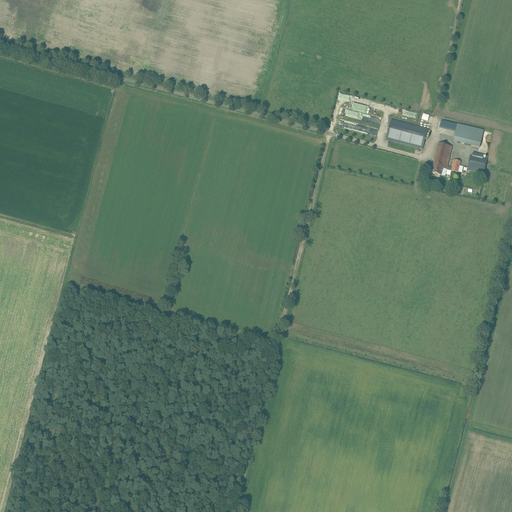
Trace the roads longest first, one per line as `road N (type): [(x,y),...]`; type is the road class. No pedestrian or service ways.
road 1 (unclassified): [(422,155),(0,43)]
road 2 (track): [(332,133),(234,511)]
road 3 (track): [(460,0),(422,155)]
